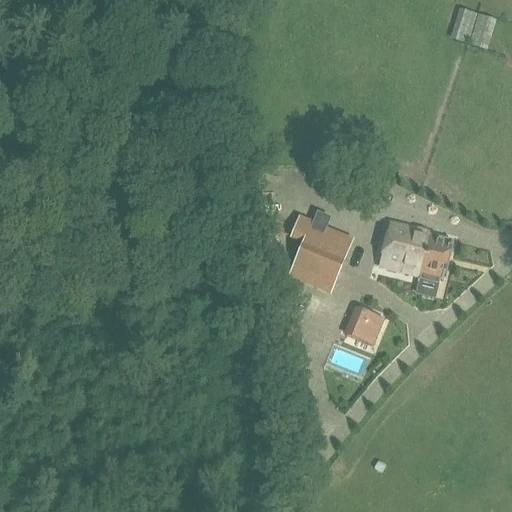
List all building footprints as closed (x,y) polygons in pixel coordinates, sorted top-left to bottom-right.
[(467,46),(477,16),(459,10),(449,41),(467,46)] [(486,52),(496,22),(478,16),(469,47),(486,52)] [(350,242),(343,257),(306,242),(312,226),(299,221),(291,239),(303,244),(290,277),(329,294),(351,243),(350,242)] [(381,268),(416,277),(417,274),(422,275),(421,280),(437,284),(438,279),(441,280),(441,281),(442,281),(452,243),(450,242),(450,243),(426,237),(427,234),(391,226),(381,268)] [(369,315),(358,342),(371,347),(382,320),(369,315)] [(302,337),(278,339),(279,349),(302,347),(302,337)] [(304,371),(281,372),(281,382),(305,380),(304,371)]
